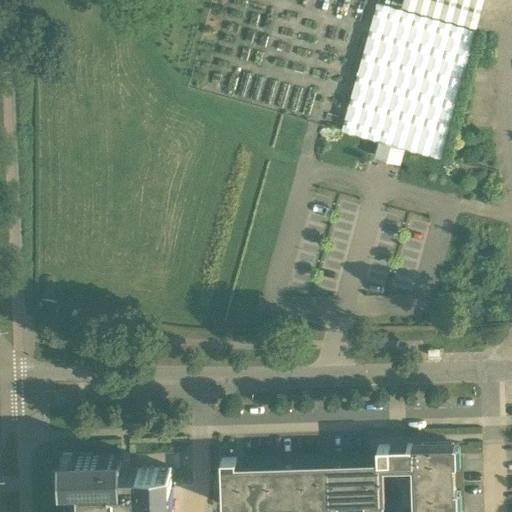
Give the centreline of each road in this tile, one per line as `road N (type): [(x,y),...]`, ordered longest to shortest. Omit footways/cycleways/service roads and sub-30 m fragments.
road 1 (residential): [(0,388),(511,370)]
road 2 (track): [(133,0),(151,56),(179,92),(223,109),(272,155),(307,170)]
